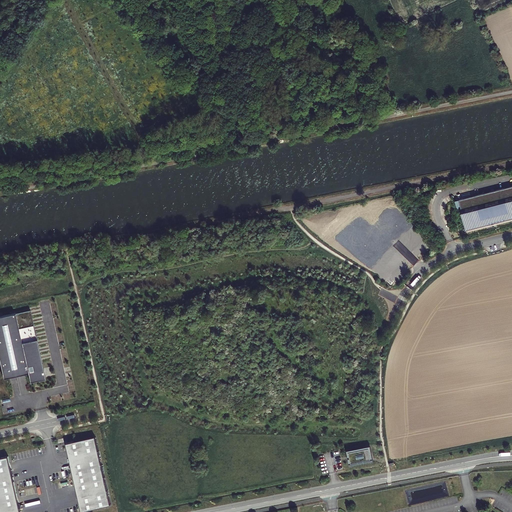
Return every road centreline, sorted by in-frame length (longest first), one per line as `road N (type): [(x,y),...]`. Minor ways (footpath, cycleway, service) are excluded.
road 1 (unclassified): [(511,456),(222,511)]
road 2 (unclassified): [(391,319),(431,262),(511,235)]
